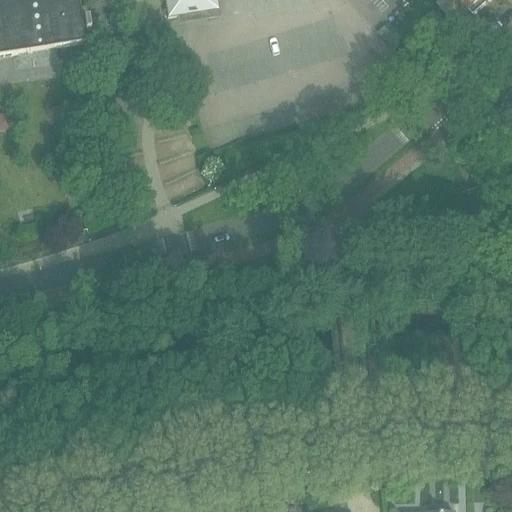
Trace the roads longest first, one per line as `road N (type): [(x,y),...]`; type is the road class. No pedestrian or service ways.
road 1 (residential): [(0,292),(265,221),(348,177),(435,103)]
road 2 (secondary): [(511,435),(359,441),(58,511)]
road 3 (unclassified): [(511,244),(495,229),(464,141),(435,103)]
